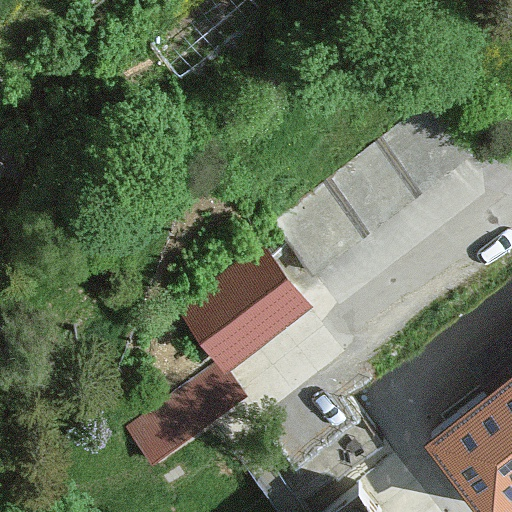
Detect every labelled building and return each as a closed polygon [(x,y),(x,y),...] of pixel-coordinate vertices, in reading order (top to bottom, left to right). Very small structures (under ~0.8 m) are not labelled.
[(479,151),(431,93),(268,222),(316,274),(479,151)] [(308,299),(258,236),(174,303),(212,358),(221,371),(308,299)] [(511,351),(425,416),(491,505),(511,489),(511,351)] [(157,466),(240,395),(221,371),(212,358),(124,429),(157,466)] [(298,511),(382,511),(346,471),(298,511)]
